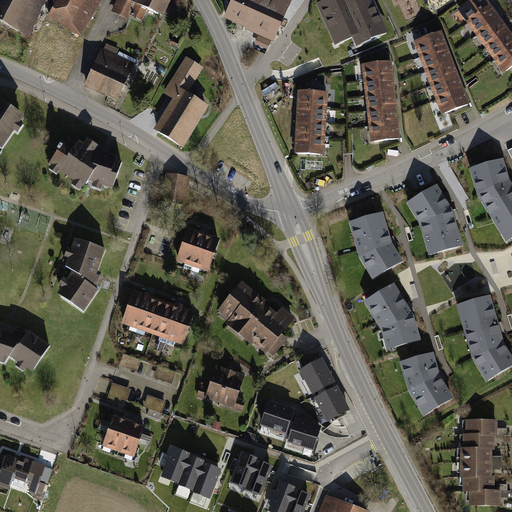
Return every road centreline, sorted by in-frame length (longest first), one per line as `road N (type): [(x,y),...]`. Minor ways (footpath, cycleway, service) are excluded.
road 1 (tertiary): [(292,213),(340,338),(427,511)]
road 2 (residential): [(511,116),(292,213)]
road 3 (residential): [(188,166),(0,64)]
road 4 (tertiary): [(242,92),(292,213)]
